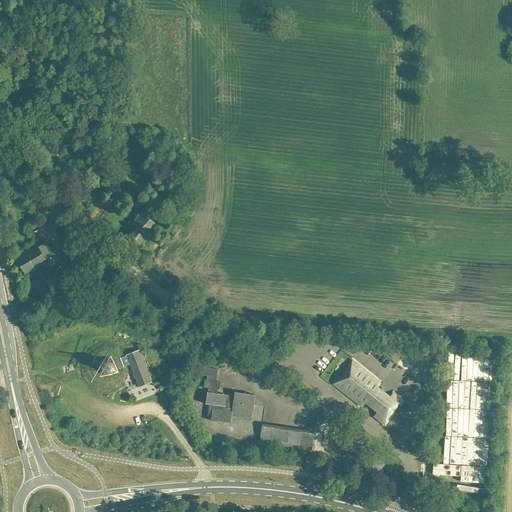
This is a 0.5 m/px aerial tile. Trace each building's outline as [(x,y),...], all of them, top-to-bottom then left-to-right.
[(184,161),(170,156),(165,168),(172,171),(178,173),(184,161)] [(105,190),(117,193),(121,178),(108,175),(105,190)] [(139,244),(144,237),(147,237),(149,234),(148,231),(154,223),(141,213),(130,227),(133,230),(128,236),(132,239),(132,241),(136,243),(138,243),(139,244)] [(62,256),(71,263),(80,252),(67,242),(61,248),(66,252),(62,256)] [(38,247),(17,259),(25,274),(46,262),(44,259),(52,255),(45,243),(38,247)] [(64,273),(58,269),(56,271),(53,268),(48,274),(51,277),(46,282),(51,287),(64,273)] [(114,373),(115,371),(130,365),(139,387),(151,382),(139,351),(127,356),(114,361),(113,361),(108,358),(107,359),(102,361),(101,361),(99,366),(99,367),(101,373),(107,376),(108,376),(113,374),(114,373)] [(353,366),(339,384),(363,403),(364,402),(387,421),(400,405),(378,387),(378,386),(353,366)] [(203,367),(202,375),(207,376),(207,380),(205,380),(204,388),(209,388),(208,392),(207,392),(206,404),(210,405),(208,417),(212,417),(211,421),(231,424),(232,416),(252,419),(255,395),(235,392),(234,396),(217,394),(218,390),(220,390),(221,382),(217,382),(217,378),(219,370),(203,367)] [(351,441),(344,451),(368,470),(376,460),(351,441)]
